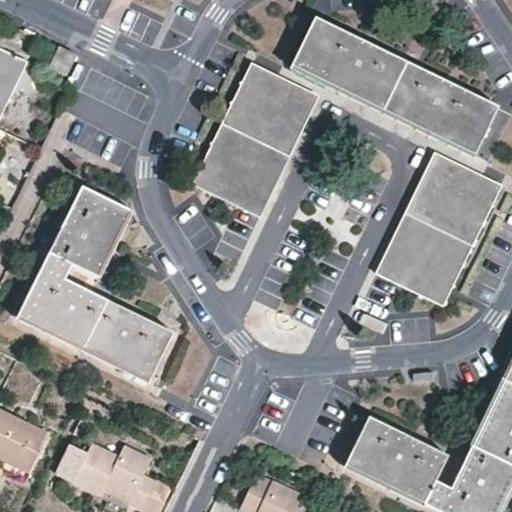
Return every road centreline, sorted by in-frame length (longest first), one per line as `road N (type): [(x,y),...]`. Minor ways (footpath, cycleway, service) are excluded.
road 1 (residential): [(183,82),(151,151),(153,199),(211,298),(262,359)]
road 2 (residential): [(262,359),(287,365),(454,350),(484,333),(511,287)]
road 3 (residential): [(13,0),(183,82)]
road 4 (residential): [(262,359),(188,511)]
